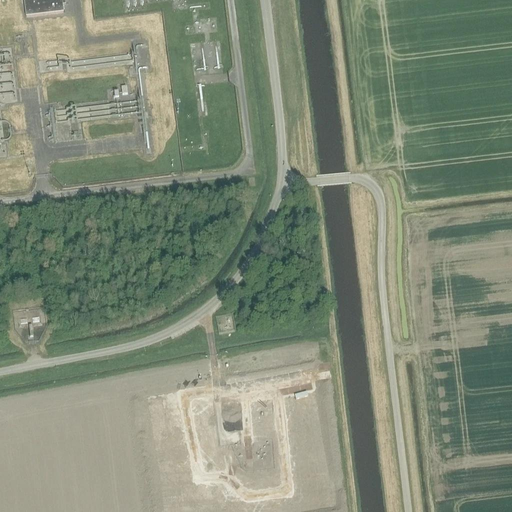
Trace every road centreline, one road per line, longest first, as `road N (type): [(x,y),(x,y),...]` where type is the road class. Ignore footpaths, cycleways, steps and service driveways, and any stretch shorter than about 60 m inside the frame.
road 1 (unclassified): [(0,373),(130,347),(201,315),(246,268),(278,187)]
road 2 (unclassified): [(406,511),(379,278),(379,208),(372,190),(350,180)]
road 3 (unclassified): [(278,187),(262,0)]
